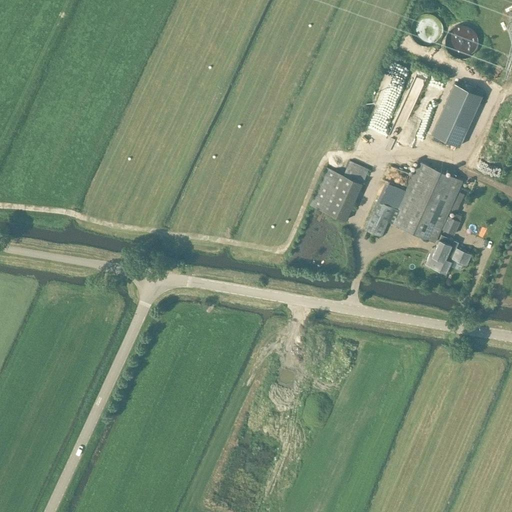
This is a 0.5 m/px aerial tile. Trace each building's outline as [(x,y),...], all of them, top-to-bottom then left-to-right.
[(343,175),(362,183),(369,169),(350,160),(343,175)] [(420,161),(398,210),(392,222),(435,242),(463,180),(420,161)] [(362,183),(343,175),(327,167),(310,204),(346,220),(362,183)] [(377,200),(365,228),(382,236),(388,220),(392,222),(398,210),(377,200)] [(445,222),(457,227),(460,220),(453,217),(448,215),(445,222)] [(460,240),(443,232),(434,252),(432,251),(428,260),(435,263),(434,266),(449,272),(454,259),(452,258),(454,256),(467,261),(472,250),(458,244),(460,240)]
